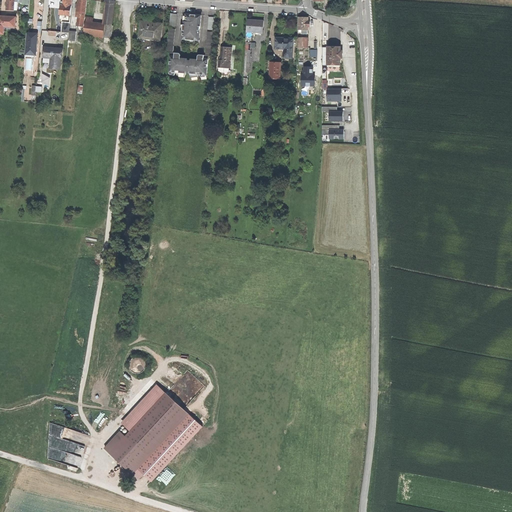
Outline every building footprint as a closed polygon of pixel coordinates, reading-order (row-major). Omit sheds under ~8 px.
[(6,0),(6,10),(14,11),(14,2),(14,0),(6,0)] [(60,15),(70,16),(72,0),(63,0),(63,3),(63,5),(61,5),(60,15)] [(79,17),(85,18),(87,0),(83,0),(78,0),(77,5),(76,5),(76,6),(76,7),(77,7),(76,17),(79,17)] [(108,0),(105,25),(112,26),(116,1),(109,0),(108,0)] [(185,22),(184,22),(182,39),(189,40),(192,40),(199,41),(201,15),(194,15),(186,14),(186,16),(186,21),(185,22)] [(4,29),(5,26),(16,27),(16,17),(3,16),(0,16),(0,33),(4,34),(4,29)] [(308,30),(308,27),(310,27),(310,22),(308,22),(308,18),(304,17),(298,17),(298,30),(302,30),(308,30)] [(85,35),(104,37),(105,25),(93,23),(93,19),(87,18),(85,35)] [(258,33),(263,33),(264,21),(248,20),(247,32),(256,33),(256,34),(257,34),(258,34),(258,33)] [(63,22),(62,32),(69,33),(69,31),(70,23),(63,22)] [(151,23),(142,22),(140,37),(151,38),(151,37),(159,37),(159,33),(161,33),(161,25),(154,24),(154,23),(151,23)] [(105,25),(104,37),(111,38),(112,26),(105,25)] [(176,29),(169,28),(167,48),(166,52),(171,53),(173,53),(174,47),(174,46),(176,29)] [(206,55),(210,56),(212,56),(214,32),(207,32),(206,55)] [(38,34),(27,33),(26,51),(25,55),(25,56),(36,57),(37,45),(38,34)] [(283,38),(276,38),(275,49),(284,49),(283,58),(292,58),(293,39),(283,38)] [(297,48),(307,48),(308,38),(298,38),(297,48)] [(219,60),(219,68),(224,68),(230,69),(232,48),(225,47),(222,47),(220,61),(219,60)] [(340,47),(328,47),(328,65),(340,65),(340,58),(342,58),(342,53),(340,53),(340,51),(340,47)] [(45,48),(44,57),(51,58),(50,68),(52,68),(60,69),(61,59),(62,59),(63,49),(48,48),(45,48)] [(209,59),(210,56),(206,55),(200,55),(200,60),(198,60),(191,59),(191,61),(188,60),(188,59),(181,58),(179,58),(179,53),(173,53),(171,53),(170,72),(176,73),(176,70),(180,70),(179,73),(186,73),(187,72),(190,72),(190,74),(197,74),(197,72),(201,72),(201,75),(207,75),(208,59),(209,59)] [(280,79),(281,63),(279,63),(270,62),(270,79),(280,79)] [(313,67),(304,67),(304,71),(303,70),(303,75),(302,75),(302,86),(315,86),(315,75),(313,75),(313,72),(313,67)] [(328,101),(342,101),(342,95),(342,89),(328,89),(328,101)] [(330,121),(343,121),(343,114),(343,112),(337,112),(330,112),(330,121)] [(340,130),(329,130),(329,139),(344,139),(344,132),(344,130),(340,130)] [(138,374),(141,374),(144,372),(146,370),(147,366),(147,363),(145,361),(143,359),(140,357),(137,358),(134,359),(132,361),(130,364),(130,366),(131,369),(133,372),(136,374),(138,374)] [(123,424),(131,432),(168,393),(157,385),(123,424)] [(190,414),(168,393),(131,432),(127,437),(112,454),(133,474),(138,469),(190,414)] [(204,427),(190,414),(138,469),(152,482),(204,427)] [(53,459),(56,448),(76,454),(79,443),(85,445),(89,433),(54,423),(45,456),(53,459)] [(106,448),(112,454),(127,437),(121,432),(106,448)]
